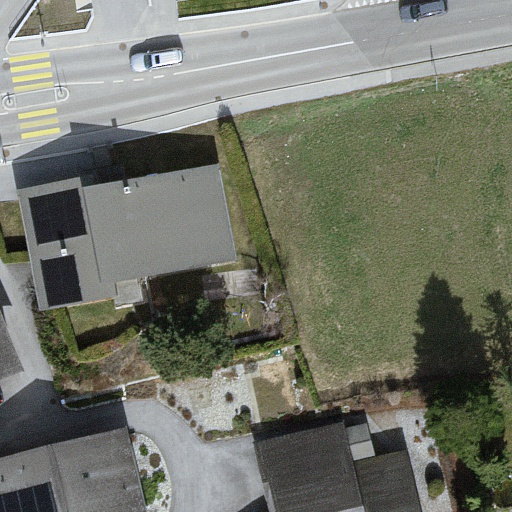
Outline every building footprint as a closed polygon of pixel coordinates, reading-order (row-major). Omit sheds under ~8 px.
[(163,0),(166,15),(252,0),(163,0)] [(117,199),(27,201),(54,327),(151,316),(156,296),(253,278),(223,180),(117,199)] [(0,291),(0,412),(43,397),(0,291)] [(351,433),(255,451),(280,511),(430,511),(414,463),(378,476),(351,433)] [(154,511),(133,447),(0,474),(0,511),(154,511)]
